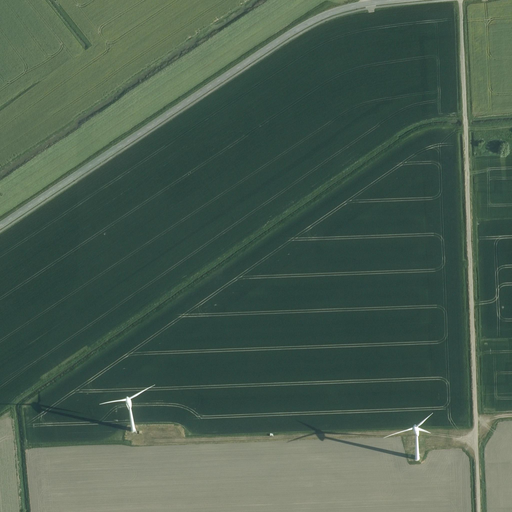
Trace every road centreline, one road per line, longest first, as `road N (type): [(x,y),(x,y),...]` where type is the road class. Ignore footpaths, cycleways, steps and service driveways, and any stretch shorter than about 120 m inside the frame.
road 1 (unclassified): [(478,511),(460,0)]
road 2 (residential): [(0,226),(301,27),(366,3)]
road 3 (track): [(167,441),(474,430)]
